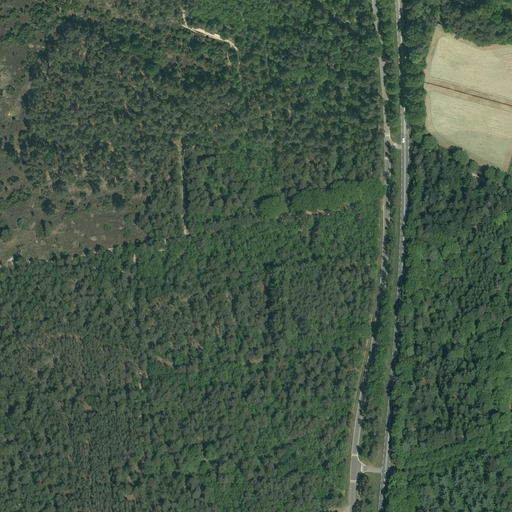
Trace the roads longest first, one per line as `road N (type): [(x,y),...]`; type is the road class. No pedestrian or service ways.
road 1 (unknown): [(175,0),(176,21),(229,43),(230,71),(225,87),(185,126),(182,215),(141,252),(153,511)]
road 2 (primary): [(385,471),(406,269),(404,147)]
road 3 (tertiary): [(353,467),(380,311),(387,147)]
road 4 (track): [(511,296),(491,377),(491,409),(511,472)]
road 5 (tertiary): [(387,147),(375,0)]
road 6 (primary): [(404,147),(398,0)]
